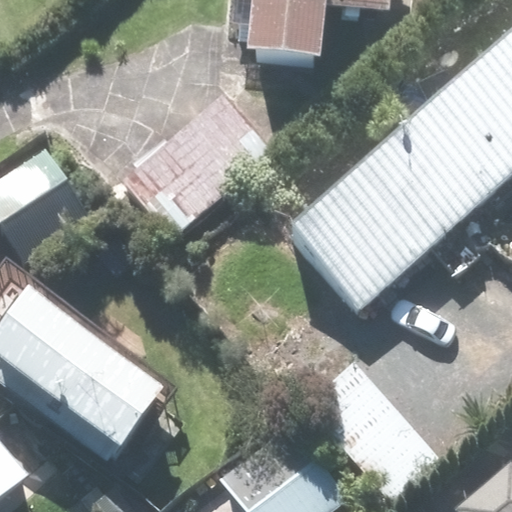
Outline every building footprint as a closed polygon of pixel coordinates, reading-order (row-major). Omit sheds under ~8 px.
[(331,69),(338,13),(391,20),(393,0),(229,0),(230,1),(267,5),(261,61),(331,69)] [(511,48),(299,238),(366,314),(511,183),(511,48)] [(128,186),(176,242),(278,156),(230,100),(128,186)] [(0,183),(0,222),(30,268),(96,225),(49,152),(0,183)] [(177,389),(45,294),(0,356),(0,378),(121,465),(177,389)] [(449,469),(362,368),(312,410),(399,511),(449,469)] [(226,484),(247,511),(341,511),(352,504),(294,431),(226,484)] [(0,434),(0,508),(37,478),(0,434)] [(511,511),(511,477),(471,511),(511,511)]
